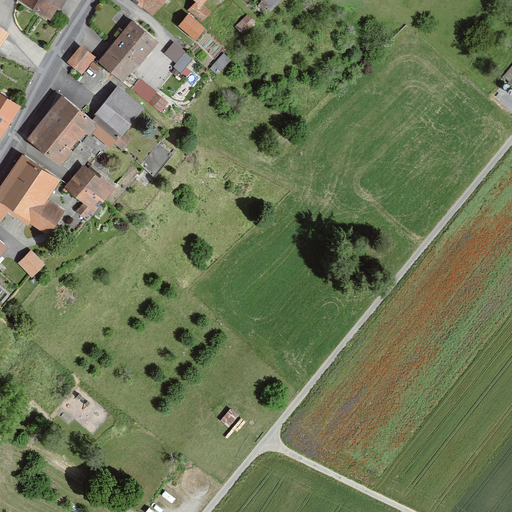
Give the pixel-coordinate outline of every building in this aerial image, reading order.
[(34,0),(54,10),(58,0),(59,0),(64,2),(65,0),(34,0)] [(165,0),(141,0),(155,12),(165,0)] [(207,2),(204,0),(197,0),(191,7),(195,10),(206,20),(216,10),(207,2)] [(206,20),(195,10),(184,23),(201,37),(212,25),(206,20)] [(248,12),(236,25),(245,34),(257,21),(248,12)] [(138,18),(103,58),(127,79),(162,38),(138,18)] [(0,26),(0,48),(10,33),(0,26)] [(186,64),(194,55),(174,40),(164,52),(177,61),(174,65),(187,75),(192,69),(186,64)] [(84,42),(70,58),(85,71),(99,55),(84,42)] [(219,72),(232,58),(224,51),(211,65),(219,72)] [(194,58),(187,62),(192,69),(199,64),(194,58)] [(143,78),(136,86),(157,103),(164,94),(143,78)] [(67,89),(33,132),(67,159),(92,126),(115,144),(118,141),(126,147),(136,134),(130,129),(150,104),(122,81),(97,113),(67,89)] [(0,84),(0,136),(24,100),(0,84)] [(71,174),(26,146),(0,186),(0,217),(4,220),(12,208),(33,221),(34,218),(58,233),(75,206),(58,195),(71,174)] [(88,159),(69,182),(89,197),(81,206),(93,216),(119,183),(88,159)] [(0,234),(0,257),(12,245),(0,234)] [(35,247),(22,260),(37,274),(50,261),(35,247)] [(221,418),(229,426),(240,413),(232,406),(221,418)]
